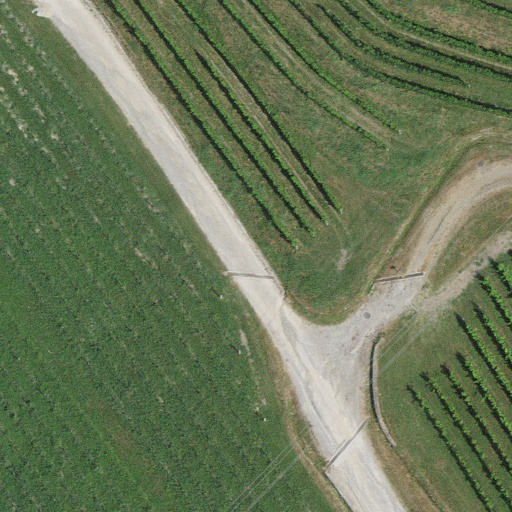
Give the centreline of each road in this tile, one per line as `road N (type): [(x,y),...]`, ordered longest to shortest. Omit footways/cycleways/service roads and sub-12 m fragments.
road 1 (track): [(40,0),(156,142),(391,511)]
road 2 (track): [(511,180),(459,200),(354,331),(353,457)]
